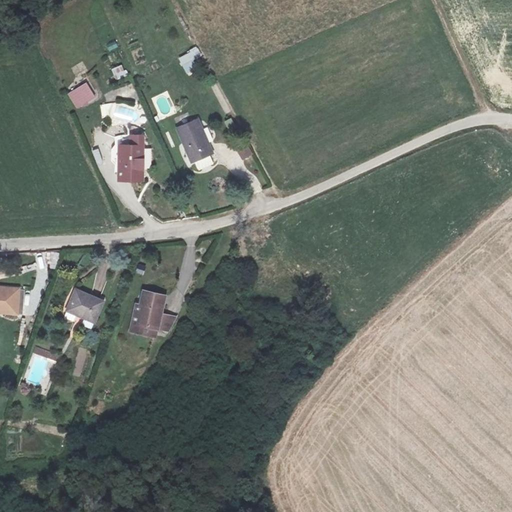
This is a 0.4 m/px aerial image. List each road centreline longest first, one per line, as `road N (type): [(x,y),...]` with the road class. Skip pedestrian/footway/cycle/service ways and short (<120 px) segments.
road 1 (unclassified): [(511,119),(467,121),(207,228),(0,247)]
road 2 (track): [(511,136),(490,118),(437,0)]
